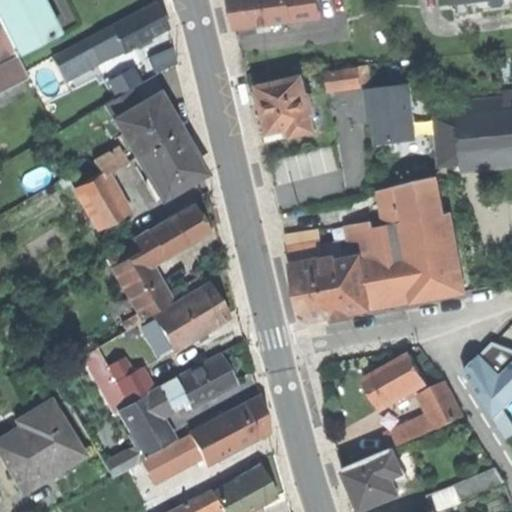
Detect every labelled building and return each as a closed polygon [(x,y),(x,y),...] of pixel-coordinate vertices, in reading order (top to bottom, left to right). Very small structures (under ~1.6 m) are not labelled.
[(56,30),(55,31),(38,0),(0,0),(0,92),(27,79),(15,54),(58,33),(56,30)] [(236,30),(292,20),(289,0),(228,0),(234,22),(236,30)] [(289,0),(292,20),(320,17),(317,0),(289,0)] [(479,12),(511,8),(511,0),(453,0),(454,3),(473,0),(477,0),(478,5),(479,12)] [(110,28),(122,49),(123,51),(168,27),(161,14),(155,3),(110,28)] [(64,81),(122,49),(110,28),(52,59),(64,81)] [(176,63),(172,46),(149,57),(157,72),(176,63)] [(329,71),(332,87),(374,81),(372,63),(359,65),(360,67),(329,71)] [(105,84),(114,100),(129,91),(142,84),(133,68),(105,84)] [(293,138),(316,132),(312,117),(315,116),(311,96),(308,97),(303,78),(259,88),(265,117),(270,135),(291,130),(293,138)] [(243,84),(239,85),(244,106),(252,104),(248,89),(247,84),(243,84)] [(409,86),(366,90),(368,109),(374,109),(376,124),(378,145),(415,141),(409,86)] [(106,105),(115,121),(139,108),(129,91),(114,100),(106,105)] [(511,94),(459,101),(461,114),(438,115),(444,165),(461,163),(511,157),(511,94)] [(139,108),(115,121),(160,198),(201,174),(194,160),(164,109),(157,97),(139,108)] [(99,173),(102,177),(131,160),(121,145),(93,161),(99,173)] [(124,215),(102,177),(99,173),(72,188),(97,231),(124,215)] [(371,307),(465,290),(451,212),(445,213),(437,176),(381,190),(387,225),(375,228),(374,220),(349,225),(354,259),(339,262),(338,256),(325,258),(323,240),(290,246),(299,284),(304,306),(318,317),(371,307)] [(193,203),(132,239),(135,244),(109,259),(143,317),(169,301),(148,264),(162,256),(163,258),(209,231),(204,222),(193,203)] [(207,282),(154,315),(174,349),(227,317),(219,303),(207,282)] [(511,350),(493,343),(465,371),(495,419),(511,401),(511,350)] [(117,411),(150,394),(137,371),(132,373),(125,359),(108,368),(97,348),(86,354),(117,411)] [(381,408),(428,382),(411,352),(365,377),(373,392),(381,408)] [(176,379),(185,397),(191,408),(235,384),(230,375),(220,356),(176,379)] [(160,388),(169,406),(185,397),(176,379),(160,388)] [(422,392),(432,412),(439,427),(465,415),(446,379),(422,392)] [(169,406),(160,388),(150,394),(117,411),(135,445),(142,457),(172,441),(160,417),(172,411),(169,406)] [(189,435),(201,458),(205,464),(218,457),(231,450),(267,431),(263,415),(259,398),(189,435)] [(0,438),(0,456),(22,492),(81,456),(48,402),(16,421),(19,427),(1,438),(0,438)] [(432,412),(397,428),(403,443),(439,427),(432,412)] [(511,425),(507,419),(499,425),(508,438),(511,435),(511,425)] [(386,432),(393,448),(403,443),(397,428),(386,432)] [(201,458),(189,435),(143,460),(139,462),(151,484),(201,458)] [(143,460),(142,457),(135,445),(103,462),(111,477),(139,462),(143,460)] [(234,456),(231,450),(218,457),(221,462),(234,456)] [(364,509),(401,493),(383,452),(345,467),(356,492),(364,509)] [(258,467),(211,493),(221,511),(246,511),(257,506),(275,497),(268,485),(258,467)] [(457,484),(463,501),(506,483),(496,468),(457,484)] [(433,511),(463,501),(457,484),(427,495),(433,511)] [(221,511),(211,493),(210,492),(172,511),(221,511)]
